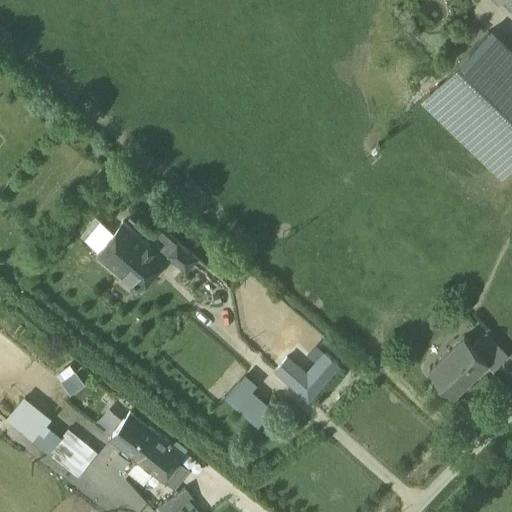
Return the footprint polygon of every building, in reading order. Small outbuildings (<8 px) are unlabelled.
[(486,67),(511,91),(511,43),(494,26),(470,51),(486,67)] [(470,51),(449,72),(466,88),(486,67),(470,51)] [(511,91),(486,67),(466,88),(511,132),(511,91)] [(511,132),(466,88),(449,72),(421,101),(502,178),(511,166),(511,132)] [(156,248),(117,216),(96,242),(134,274),(156,248)] [(211,395),(239,364),(188,319),(161,350),(211,395)] [(508,354),(486,331),(473,344),(489,362),(488,362),(494,368),(508,354)] [(464,336),(430,368),(454,395),(488,362),(489,362),(473,344),(464,336)] [(289,352),(275,368),(310,400),(343,364),(326,348),(307,369),(289,352)] [(70,392),(85,382),(72,363),(57,373),(70,392)] [(237,406),(258,423),(274,405),(252,387),(237,406)] [(0,430),(7,421),(79,475),(98,450),(68,427),(62,435),(47,424),(54,415),(25,393),(8,416),(0,409),(0,430)] [(132,411),(125,420),(119,415),(112,424),(118,428),(110,437),(138,460),(160,434),(132,411)] [(160,434),(138,460),(163,480),(166,476),(180,458),(184,454),(160,434)] [(180,458),(166,476),(176,484),(191,467),(180,458)] [(185,487),(159,505),(163,511),(170,511),(192,498),(185,487)]
